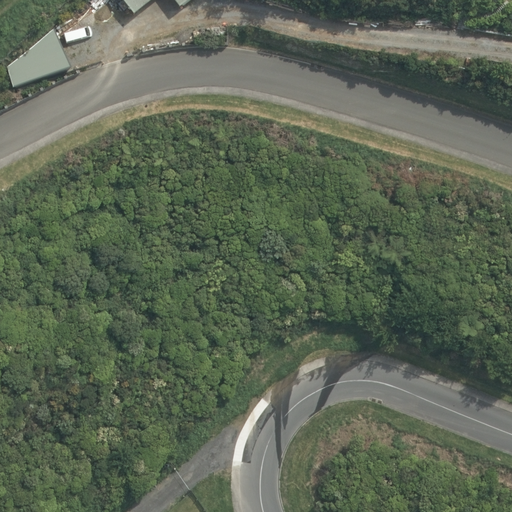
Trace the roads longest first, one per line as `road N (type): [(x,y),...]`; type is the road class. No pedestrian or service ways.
road 1 (residential): [(0,138),(145,74),(217,70),(285,79),(511,151)]
road 2 (residential): [(511,436),(372,380),(339,381),(277,422),(260,478),(265,511)]
